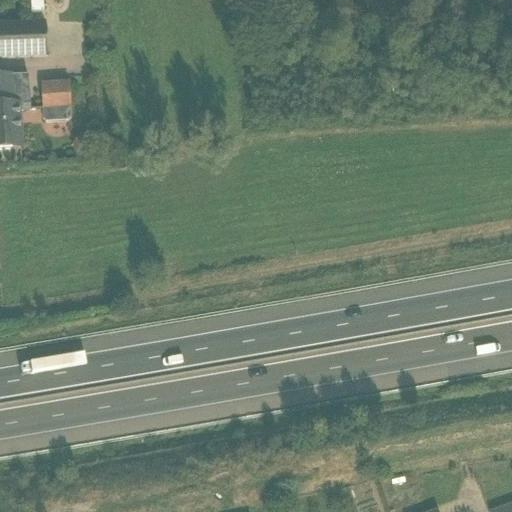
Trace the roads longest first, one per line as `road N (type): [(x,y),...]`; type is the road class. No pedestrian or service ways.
road 1 (motorway): [(0,426),(511,335)]
road 2 (motorway): [(511,295),(0,385)]
road 3 (track): [(511,235),(0,314)]
